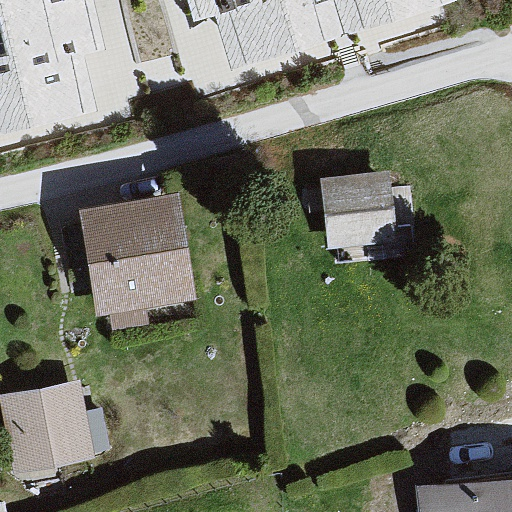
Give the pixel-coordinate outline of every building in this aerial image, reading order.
[(437,0),(0,0),(0,151),(448,40),(437,0)] [(397,175),(319,172),(329,253),(402,253),(397,175)] [(186,198),(84,210),(95,323),(195,310),(186,198)] [(83,386),(0,401),(0,416),(18,484),(89,462),(83,386)] [(511,511),(511,479),(422,486),(425,511),(511,511)]
